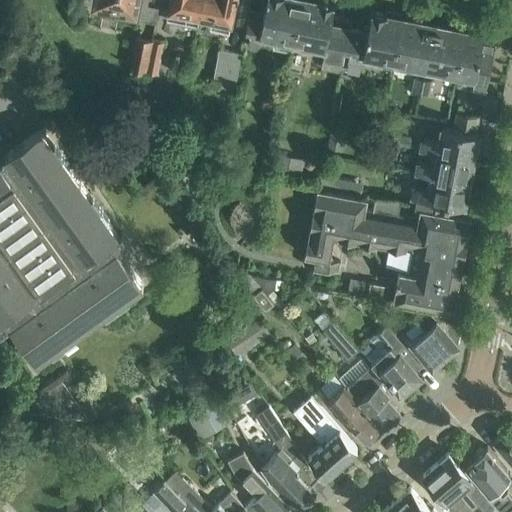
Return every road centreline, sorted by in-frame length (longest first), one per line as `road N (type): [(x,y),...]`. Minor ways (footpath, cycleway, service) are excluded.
road 1 (residential): [(511,204),(475,396)]
road 2 (unclassified): [(345,504),(475,396)]
